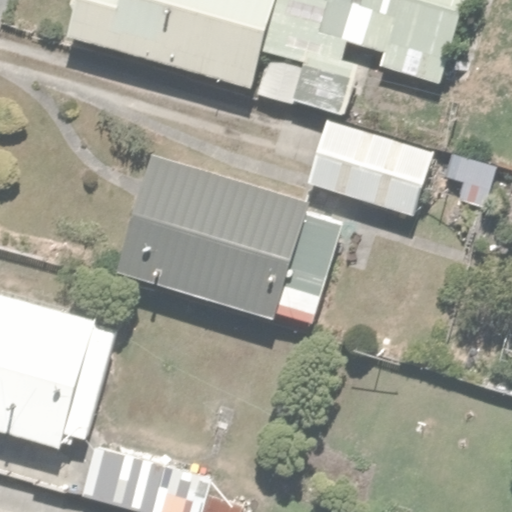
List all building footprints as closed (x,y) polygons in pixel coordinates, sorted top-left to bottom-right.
[(70,0),(66,18),(349,98),(364,47),(469,77),(491,0),(70,0)] [(328,106),(310,169),(421,201),(439,138),(328,106)] [(149,138),(117,255),(321,312),(349,212),(314,202),(318,186),(149,138)] [(442,177),(463,182),(497,190),(506,156),(451,144),(442,177)] [(0,274),(0,414),(87,439),(125,311),(0,274)] [(98,433),(86,481),(192,511),(206,511),(219,468),(98,433)] [(57,511),(60,502),(0,487),(0,511),(57,511)]
